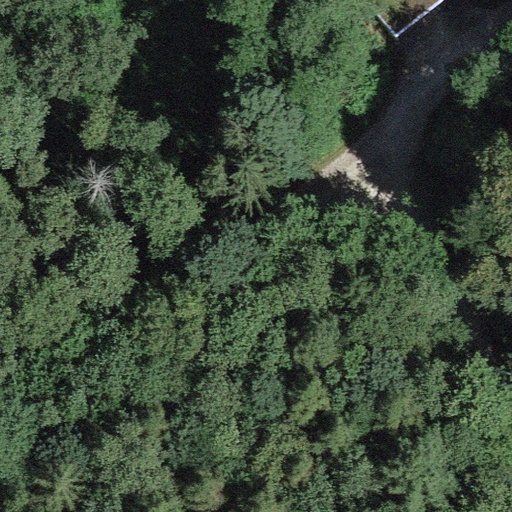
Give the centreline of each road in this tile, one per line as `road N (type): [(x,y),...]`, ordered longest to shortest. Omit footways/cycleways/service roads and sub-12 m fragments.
road 1 (track): [(511,471),(407,227),(398,126),(511,6)]
road 2 (track): [(402,178),(296,203),(0,375)]
